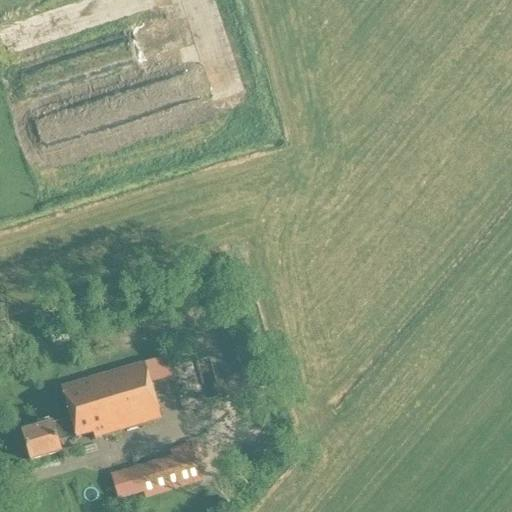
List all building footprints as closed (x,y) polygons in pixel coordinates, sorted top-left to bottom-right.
[(68,46),(73,69),(163,52),(159,29),(68,46)] [(21,94),(63,85),(58,61),(16,71),(21,94)] [(185,68),(33,109),(40,135),(192,94),(185,68)] [(51,421),(21,430),(29,460),(61,450),(58,441),(74,436),(75,438),(93,432),(94,437),(160,418),(144,362),(60,386),(69,417),(52,422),(51,421)] [(192,450),(172,456),(110,474),(117,499),(141,492),(143,498),(181,486),(202,480),(192,450)]
